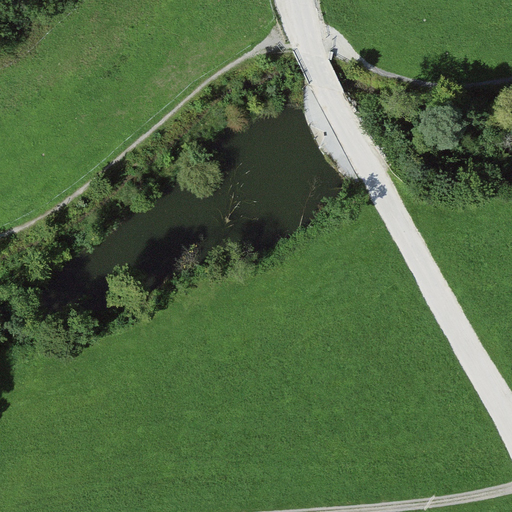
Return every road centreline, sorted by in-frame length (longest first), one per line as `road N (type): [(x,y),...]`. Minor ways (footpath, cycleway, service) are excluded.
road 1 (track): [(297,0),(313,75),(511,484)]
road 2 (track): [(360,511),(511,490)]
